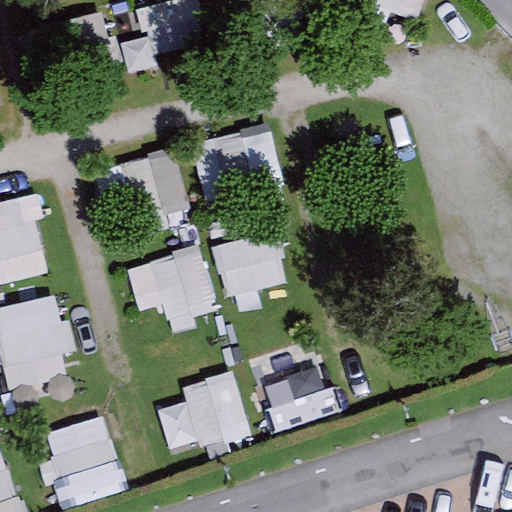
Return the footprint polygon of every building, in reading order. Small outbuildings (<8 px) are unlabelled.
[(0,201),(0,283),(57,273),(42,194),(0,201)] [(297,282),(286,229),(223,242),(235,296),(297,282)] [(150,325),(225,308),(212,247),(136,263),(150,325)] [(0,326),(24,397),(86,377),(58,290),(0,308),(0,326)] [(261,356),(277,429),(333,417),(317,343),(261,356)] [(183,457),(260,428),(240,374),(163,402),(183,457)] [(32,511),(10,455),(0,458),(0,511),(32,511)]
